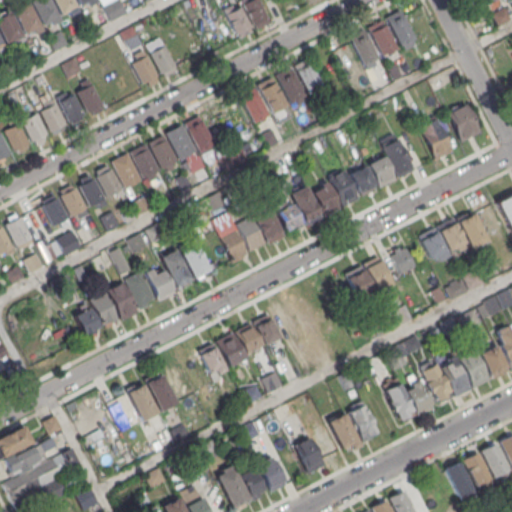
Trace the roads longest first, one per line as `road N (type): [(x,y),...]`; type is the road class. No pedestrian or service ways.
road 1 (residential): [(511,151),(0,416)]
road 2 (residential): [(0,190),(362,0)]
road 3 (residential): [(297,511),(511,400)]
road 4 (residential): [(511,149),(436,0)]
